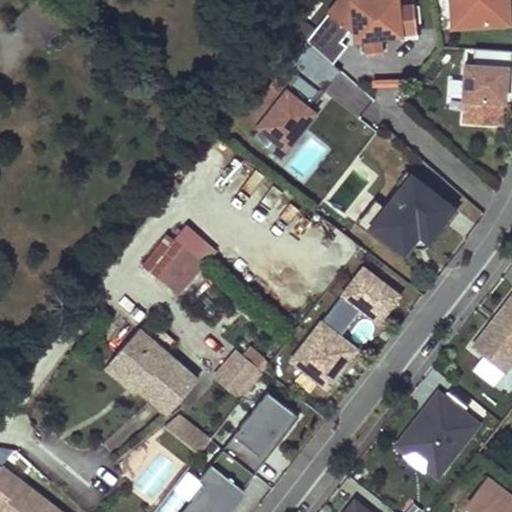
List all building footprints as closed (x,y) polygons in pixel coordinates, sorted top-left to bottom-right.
[(34,0),(16,22),(44,47),(65,23),(38,0),(34,0)] [(349,0),(338,0),(329,12),(350,30),(355,29),(356,40),(363,39),(382,37),(401,36),(398,5),(397,0),(352,0),(351,1),(349,0)] [(451,0),(453,28),(460,27),(458,0),(451,0)] [(458,0),(460,27),(502,24),(500,0),(497,0),(493,0),(458,0)] [(507,0),(493,0),(497,0),(500,0),(502,24),(509,24),(507,0)] [(398,5),(401,36),(417,34),(413,4),(398,5)] [(350,30),(329,12),(319,24),(340,42),(350,30)] [(306,40),(333,63),(346,46),(340,42),(319,24),(306,40)] [(382,37),(363,39),(365,55),(384,53),(382,37)] [(333,63),(306,40),(247,117),(260,128),(253,137),(271,151),(284,135),(292,142),(310,119),(298,110),(304,103),(307,106),(337,67),(333,63)] [(511,67),(511,50),(474,48),(473,64),(465,64),(462,99),(505,102),(507,67),(511,67)] [(284,135),(271,151),(279,158),(292,142),(284,135)] [(236,187),(244,163),(229,158),(221,182),(236,187)] [(427,239),(453,205),(406,168),(395,181),(400,185),(384,205),(369,225),(403,251),(418,231),(427,239)] [(358,216),(368,224),(384,205),(374,197),(358,216)] [(426,241),(427,240),(418,232),(411,241),(413,243),(415,243),(416,244),(418,244),(420,244),(422,243),(423,243),(425,242),(426,241)] [(142,265),(157,276),(181,246),(167,234),(142,265)] [(340,297),(380,328),(405,297),(365,265),(340,297)] [(511,295),(472,347),(504,373),(511,362),(511,295)] [(287,365),(330,396),(362,351),(319,320),(287,365)] [(139,387),(168,413),(197,379),(139,328),(113,358),(142,384),(139,387)] [(216,379),(234,395),(258,367),(240,352),(216,379)] [(113,358),(106,366),(135,392),(139,387),(142,384),(113,358)] [(272,388),(226,440),(255,465),(300,412),(272,388)] [(479,424),(438,392),(426,406),(432,411),(425,420),(419,415),(396,445),(406,453),(417,448),(428,457),(427,469),(437,477),(479,424)] [(426,406),(419,415),(425,420),(432,411),(426,406)] [(178,410),(165,425),(199,453),(211,438),(178,410)] [(168,511),(244,511),(261,496),(248,483),(254,477),(220,443),(187,477),(195,485),(168,511)] [(60,511),(0,466),(0,511),(60,511)] [(510,511),(511,510),(511,499),(487,480),(465,508),(469,511),(510,511)] [(369,511),(355,500),(346,511),(369,511)]
